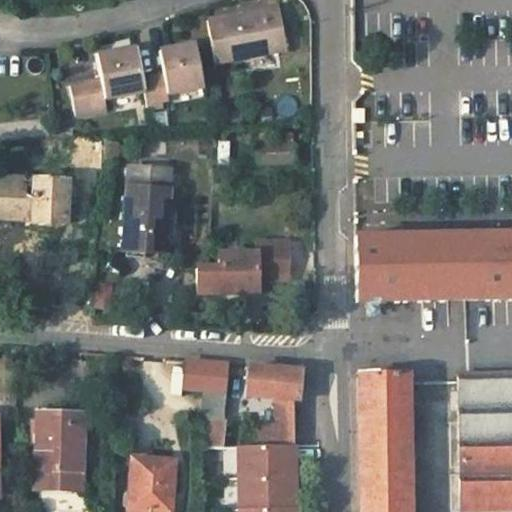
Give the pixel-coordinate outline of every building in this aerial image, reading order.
[(238,15),(206,21),(214,63),(286,49),(278,7),(238,15)] [(163,75),(141,80),(143,91),(147,111),(162,108),(161,101),(167,99),(166,95),(202,87),(195,45),(174,49),(158,52),(163,75)] [(100,80),(69,86),(75,117),(106,111),(104,99),(143,91),(141,80),(135,49),(109,54),(96,57),(100,80)] [(292,134),(259,135),(259,145),(292,145),(292,134)] [(117,139),(102,138),(101,165),(116,166),(117,139)] [(292,145),(259,145),(259,164),(293,163),(292,145)] [(169,171),(128,168),(122,251),(163,254),(169,171)] [(0,220),(31,222),(31,224),(63,226),(66,183),(0,179),(0,220)] [(511,240),(355,243),(356,303),(511,300),(511,240)] [(219,269),(196,270),(196,295),(258,293),(257,281),(288,280),(288,243),(256,244),(256,255),(218,255),(219,269)] [(228,366),(187,362),(184,388),(204,390),(225,392),(228,366)] [(284,370),(248,367),(245,396),(275,398),(290,400),(291,447),(293,447),(321,446),(319,388),(310,374),(284,370)] [(511,373),(457,375),(458,425),(459,509),(459,511),(464,511),(511,510),(511,373)] [(409,511),(407,375),(357,375),(359,511),(409,511)] [(225,392),(204,390),(201,418),(223,420),(225,392)] [(290,400),(275,398),(275,427),(276,447),(291,447),(290,400)] [(34,473),(80,474),(82,414),(54,414),(36,413),(34,473)] [(275,427),(258,427),(259,447),(276,447),(275,427)] [(259,447),(236,448),(237,511),(294,511),(293,447),(291,447),(276,447),(259,447)] [(173,462),(131,458),(126,511),(163,511),(165,496),(165,490),(171,491),(173,462)]
